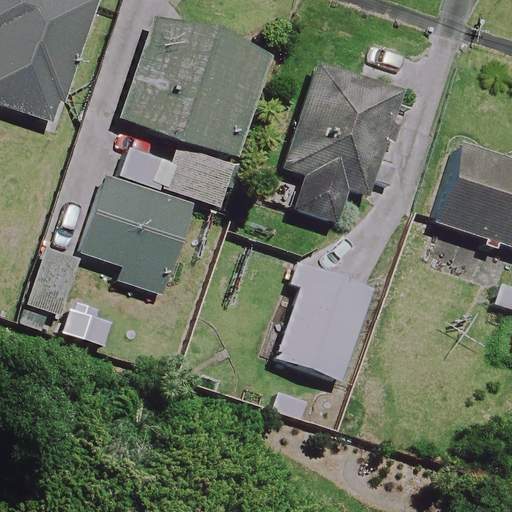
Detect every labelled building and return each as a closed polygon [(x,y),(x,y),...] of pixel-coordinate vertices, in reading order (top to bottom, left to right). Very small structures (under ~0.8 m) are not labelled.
[(87,8),(63,0),(0,0),(0,115),(44,131),(87,8)] [(259,62),(147,27),(114,130),(226,166),(259,62)] [(310,71),(272,175),(300,185),(288,217),(327,232),(339,200),(357,206),(395,101),(310,71)] [(511,174),(448,153),(422,228),(511,258),(511,174)] [(103,183),(75,262),(111,275),(106,287),(150,303),(183,211),(103,183)] [(362,296),(299,274),(268,366),(331,388),(362,296)] [(511,290),(493,286),(487,314),(505,317),(496,354),(511,357),(511,290)] [(108,330),(67,318),(59,345),(100,357),(108,330)]
